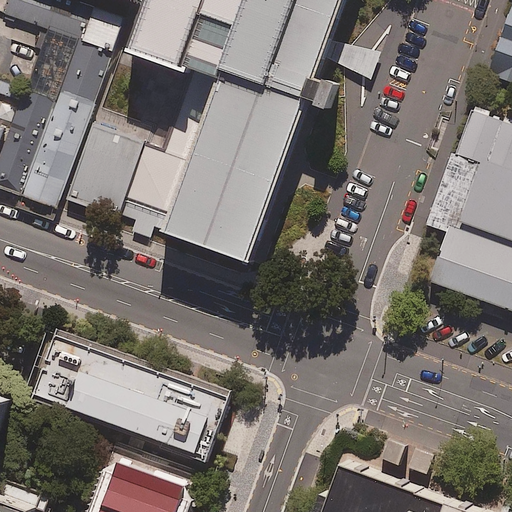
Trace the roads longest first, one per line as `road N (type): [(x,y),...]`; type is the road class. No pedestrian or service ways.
road 1 (unclassified): [(452,0),(325,354)]
road 2 (secondary): [(325,354),(0,238)]
road 3 (secondary): [(511,420),(325,354)]
road 4 (tertiary): [(325,354),(269,511)]
